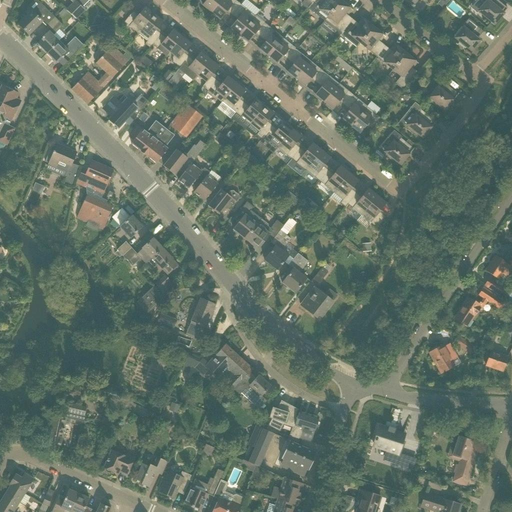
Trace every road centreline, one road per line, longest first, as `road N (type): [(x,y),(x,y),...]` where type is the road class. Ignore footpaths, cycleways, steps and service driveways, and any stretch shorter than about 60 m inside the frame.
road 1 (residential): [(472,76),(484,86),(398,192),(164,0)]
road 2 (residential): [(0,36),(234,289)]
road 3 (residential): [(384,391),(511,195)]
road 4 (residential): [(343,410),(270,373),(226,306),(234,289)]
road 5 (residential): [(234,289),(282,337),(355,381)]
road 6 (residential): [(0,467),(22,453),(130,502)]
road 7 (residential): [(384,391),(436,403),(509,405)]
road 8 (residential): [(472,76),(378,0)]
